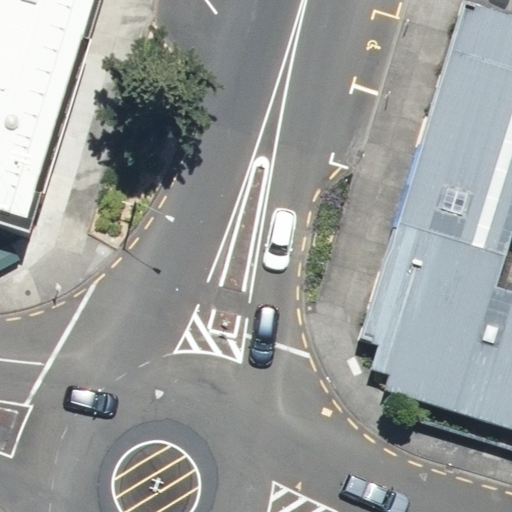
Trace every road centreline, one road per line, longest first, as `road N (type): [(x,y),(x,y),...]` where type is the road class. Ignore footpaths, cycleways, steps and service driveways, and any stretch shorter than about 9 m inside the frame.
road 1 (unclassified): [(193,421),(302,0)]
road 2 (secondary): [(70,462),(108,419),(136,410),(193,421)]
